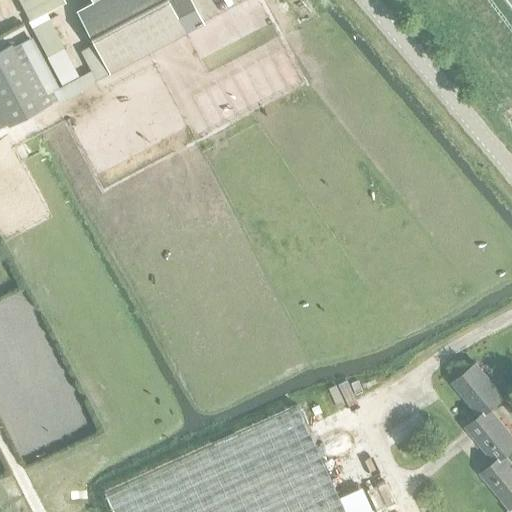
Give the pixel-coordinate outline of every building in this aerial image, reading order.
[(19,0),(30,19),(62,2),(60,0),(19,0)] [(186,32),(168,0),(91,0),(92,2),(76,10),(93,43),(109,73),(186,32)] [(203,23),(191,0),(168,0),(186,32),(203,23)] [(29,38),(20,42),(46,93),(55,88),(29,38)] [(109,73),(93,43),(83,49),(98,78),(109,73)] [(10,44),(0,49),(0,127),(7,124),(9,126),(44,107),(10,44)] [(63,47),(46,56),(61,84),(77,75),(63,47)] [(480,414),(480,415),(490,407),(504,396),(476,362),(452,381),(480,414)] [(345,511),(296,403),(103,491),(112,511),(373,511),(372,509),(366,511),(345,511)] [(505,454),(511,447),(511,434),(492,410),(490,407),(480,415),(480,414),(466,426),(494,461),(504,453),(505,454)] [(504,453),(494,461),(481,472),(510,508),(511,505),(511,462),(505,454),(504,453)]
